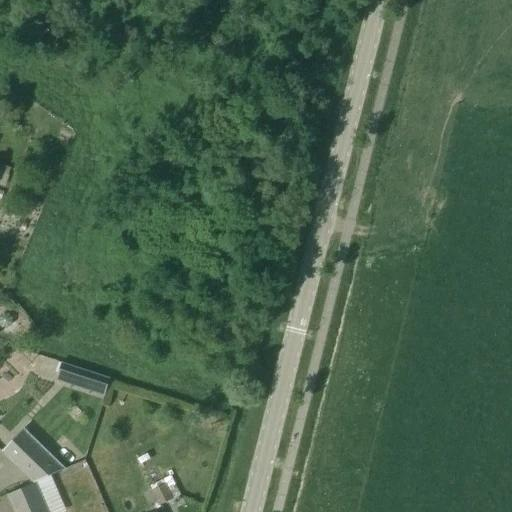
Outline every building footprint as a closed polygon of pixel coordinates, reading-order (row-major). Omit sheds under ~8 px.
[(0,325),(2,328),(8,328),(12,324),(13,319),(9,314),(3,314),(0,316),(0,325)] [(103,396),(108,382),(69,370),(65,383),(103,396)] [(36,485),(66,471),(24,431),(3,453),(36,485)] [(166,485),(173,499),(181,495),(174,481),(166,485)] [(47,511),(36,485),(10,496),(16,511),(47,511)] [(159,506),(173,499),(166,485),(152,492),(159,506)]
